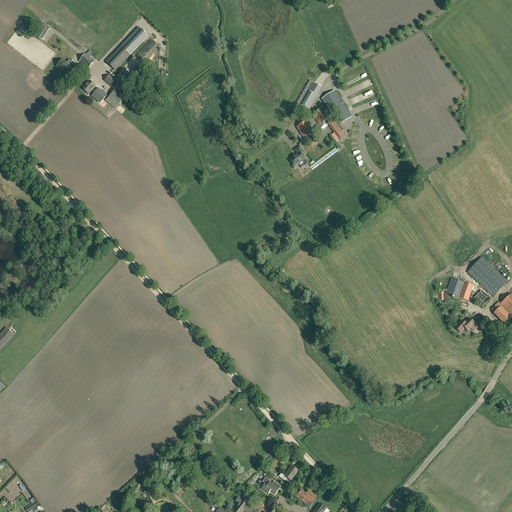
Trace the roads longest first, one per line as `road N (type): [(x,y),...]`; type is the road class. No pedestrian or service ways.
road 1 (unclassified): [(355,511),(0,129)]
road 2 (unclassified): [(383,511),(482,398),(511,350)]
